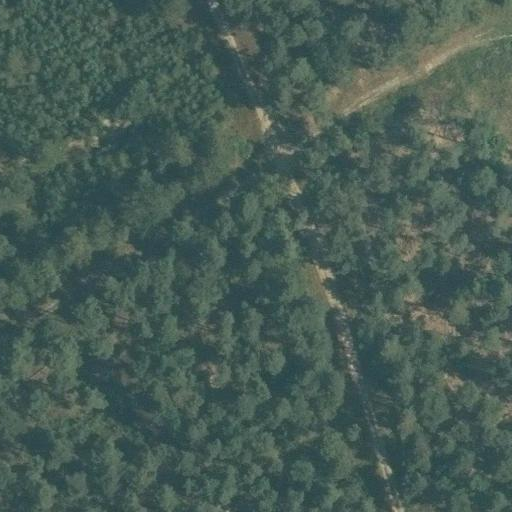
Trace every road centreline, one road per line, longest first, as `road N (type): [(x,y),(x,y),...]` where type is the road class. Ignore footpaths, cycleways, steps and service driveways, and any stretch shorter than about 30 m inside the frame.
road 1 (track): [(283,159),(399,511)]
road 2 (track): [(0,350),(283,159)]
road 3 (track): [(283,159),(216,0)]
